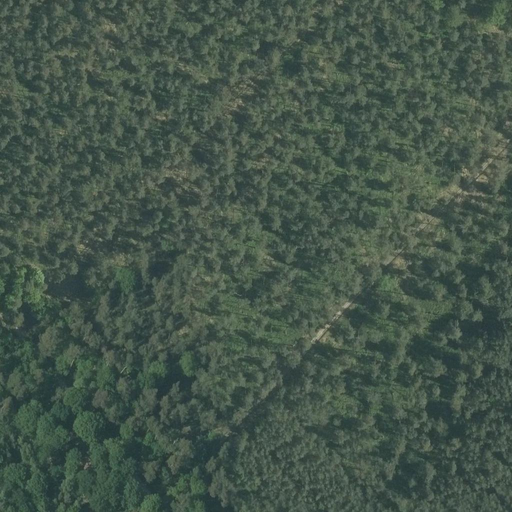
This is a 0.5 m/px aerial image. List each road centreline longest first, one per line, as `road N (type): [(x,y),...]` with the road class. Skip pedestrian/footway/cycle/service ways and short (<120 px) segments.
road 1 (track): [(511,145),(163,511)]
road 2 (track): [(161,511),(0,302)]
